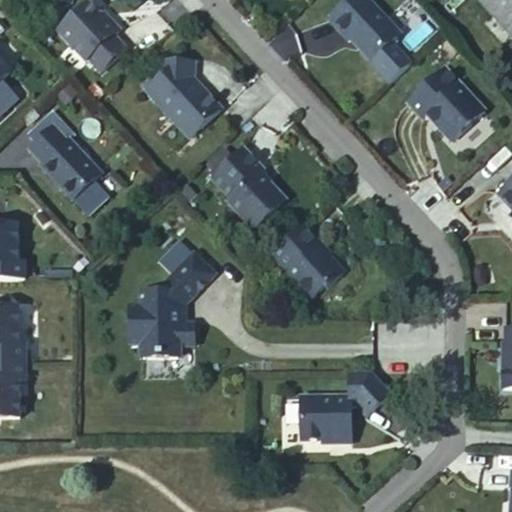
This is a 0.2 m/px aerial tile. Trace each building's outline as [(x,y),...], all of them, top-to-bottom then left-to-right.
[(368,0),(355,0),(332,22),(352,44),(354,42),(374,64),(400,41),(400,35),(368,0)] [(511,0),(474,0),(488,14),(495,9),(511,26),(511,0)] [(102,19),(90,6),(60,33),(87,64),(90,62),(102,75),(128,52),(115,38),(121,33),(110,20),(107,23),(102,19)] [(511,26),(495,9),(488,14),(510,38),(511,35),(511,26)] [(0,86),(13,75),(0,61),(0,86)] [(195,66),(163,65),(162,81),(148,94),(192,141),(222,113),(206,95),(194,95),(195,66)] [(448,71),(411,105),(425,121),(431,115),(442,126),(441,132),(454,145),(487,114),(448,71)] [(54,129),(30,151),(44,167),(42,169),(74,203),(101,177),(70,143),(68,145),(54,129)] [(227,169),(215,180),(233,200),(230,203),(252,228),(260,229),(288,203),(262,175),(266,172),(246,151),(236,161),(227,169)] [(220,161),(227,169),(236,161),(229,153),(220,161)] [(511,189),(501,200),(511,211),(511,189)] [(0,282),(26,282),(26,265),(19,265),(19,227),(0,227),(0,282)] [(305,227),(272,258),(290,277),(288,278),(312,303),(326,290),(328,291),(345,275),(328,256),(327,257),(317,247),(320,244),(305,227)] [(320,244),(317,247),(327,257),(328,256),(330,255),(320,244)] [(217,280),(196,259),(167,288),(168,297),(140,298),(140,310),(131,310),(132,351),(142,351),(144,351),(144,363),(179,363),(179,351),(182,351),(196,351),(196,329),(181,329),(180,310),(187,310),(217,280)] [(0,366),(27,367),(26,349),(20,349),(19,311),(0,311),(0,366)] [(511,333),(506,334),(506,349),(504,349),(503,394),(511,393),(511,333)] [(27,367),(0,366),(0,422),(20,422),(20,384),(27,384),(27,367)] [(352,401),(302,401),(302,445),(334,444),(334,447),(352,447),(352,411),(359,411),(369,422),(395,398),(374,376),(352,376),(352,401)]
